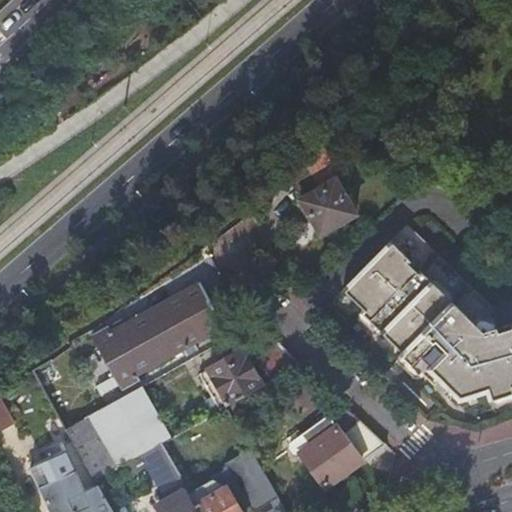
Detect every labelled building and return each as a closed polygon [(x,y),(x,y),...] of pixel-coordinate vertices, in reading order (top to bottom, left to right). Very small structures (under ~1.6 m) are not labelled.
[(323,234),(357,214),(337,179),(302,200),(312,217),(323,234)] [(511,302),(497,308),(410,224),(345,290),(365,310),(363,312),(385,333),(405,353),(402,356),(413,367),(425,378),(428,375),(438,386),(443,382),(451,390),(463,402),(480,397),(490,394),(493,402),(511,395),(511,302)] [(218,312),(210,297),(208,298),(200,284),(113,333),(111,329),(94,338),(123,391),(141,381),(138,376),(225,328),(217,313),(218,312)] [(383,335),(385,333),(363,312),(361,315),(362,321),(377,335),(383,335)] [(221,413),(227,409),(301,368),(270,337),(200,375),(221,413)] [(424,379),(425,378),(413,367),(402,356),(401,358),(401,364),(417,379),(424,379)] [(481,402),(480,397),(463,402),(451,390),(447,395),(462,408),(481,402)] [(511,395),(493,402),(494,405),(499,407),(511,402),(511,395)] [(0,401),(0,432),(15,423),(2,400),(0,401)] [(387,447),(344,406),(302,436),(311,448),(301,456),(325,490),(387,447)] [(311,448),(302,436),(292,443),(301,456),(311,448)] [(181,478),(162,445),(147,454),(172,499),(188,490),(181,478)] [(112,511),(98,487),(86,494),(67,453),(49,461),(44,452),(30,459),(34,468),(31,469),(50,511),(112,511)] [(196,505),(199,511),(240,511),(227,488),(196,505)] [(161,511),(199,511),(196,505),(188,490),(172,499),(169,500),(158,506),(161,511)]
